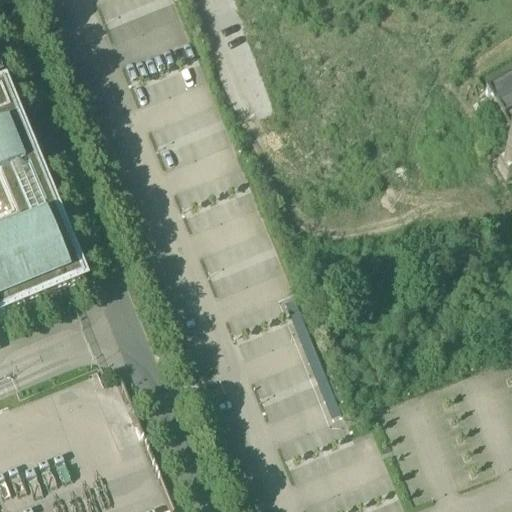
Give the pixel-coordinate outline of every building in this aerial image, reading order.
[(511,81),(485,98),(501,126),(511,119),(511,81)] [(0,218),(10,228),(15,225),(18,232),(50,219),(47,212),(50,211),(49,207),(46,209),(41,198),(44,197),(43,194),(40,195),(35,184),(39,183),(37,180),(34,181),(30,170),(33,169),(32,166),(28,167),(26,160),(29,159),(24,149),(21,150),(18,143),(22,141),(20,138),(17,139),(13,129),(16,127),(15,124),(11,126),(7,115),(10,114),(9,110),(6,112),(1,101),(5,100),(3,96),(0,97),(0,218)] [(511,119),(501,126),(511,143),(511,119)] [(511,184),(511,162),(495,173),(505,189),(511,184)] [(0,324),(83,291),(53,218),(50,219),(18,232),(0,239),(0,324)] [(0,239),(18,232),(15,225),(10,228),(0,218),(0,239)]
